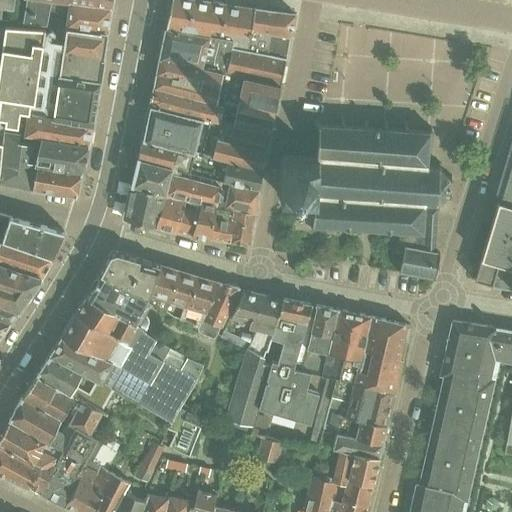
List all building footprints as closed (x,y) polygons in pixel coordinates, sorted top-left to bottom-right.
[(12,0),(0,0),(0,20),(10,20),(10,18),(0,16),(0,14),(2,5),(11,6),(12,0)] [(68,0),(45,0),(43,21),(43,23),(59,25),(60,14),(66,14),(69,0),(68,0)] [(107,30),(111,6),(69,0),(66,14),(60,14),(59,25),(107,30)] [(220,36),(221,31),(225,3),(205,0),(171,0),(166,27),(190,31),(220,36)] [(254,8),(225,3),(221,31),(220,36),(232,39),(231,45),(285,61),(295,14),(254,8)] [(70,117),(92,122),(106,32),(61,26),(61,28),(49,26),(49,27),(45,27),(5,25),(0,56),(0,115),(5,116),(4,122),(25,125),(28,111),(48,114),(70,117)] [(232,39),(220,36),(190,31),(166,27),(160,53),(192,60),(227,68),(231,45),(232,39)] [(279,87),(285,61),(231,45),(227,68),(226,74),(279,87)] [(226,74),(227,68),(192,60),(160,53),(156,73),(187,80),(222,88),(226,74)] [(153,86),(219,102),(222,88),(187,80),(156,73),(153,86)] [(219,102),(222,103),(237,107),(273,116),(279,87),(226,74),(222,88),(219,102)] [(153,86),(150,104),(218,120),(222,103),(219,102),(153,86)] [(150,104),(142,137),(192,150),(209,155),(214,137),(223,139),(227,123),(218,121),(218,120),(150,104)] [(269,133),(273,116),(237,107),(233,124),(269,133)] [(39,135),(87,143),(92,122),(70,117),(48,114),(28,111),(25,133),(39,135)] [(317,157),(301,156),(283,155),(280,192),(303,194),(302,223),(312,223),(312,228),(316,228),(316,224),(336,225),(336,230),(339,230),(340,225),(358,227),(357,231),(361,231),(361,227),(378,228),(378,233),(381,233),(381,228),(398,229),(398,234),(401,235),(398,248),(405,250),(404,256),(401,272),(419,275),(436,278),(441,252),(436,251),(439,207),(438,202),(447,194),(451,196),(452,193),(449,191),(450,179),(453,179),(453,176),(447,176),(441,169),(444,165),(442,163),(439,167),(428,166),(430,133),(434,129),(432,127),(427,131),(427,125),(405,123),(405,129),(388,128),(388,122),(365,121),(365,127),(345,126),(345,120),(342,119),(342,126),(321,124),(317,120),(314,123),(319,128),(317,157)] [(223,139),(266,150),(269,133),(233,124),(233,125),(227,123),(223,139)] [(23,141),(25,133),(24,133),(6,130),(0,176),(0,180),(32,187),(37,161),(35,161),(35,158),(27,156),(30,142),(23,141)] [(37,161),(81,169),(87,143),(39,135),(37,161)] [(142,137),(138,157),(151,160),(214,177),(219,157),(209,155),(208,160),(191,156),(192,150),(142,137)] [(268,150),(266,150),(223,139),(214,137),(209,155),(219,157),(264,169),(268,150)] [(151,160),(138,157),(132,182),(178,194),(197,199),(213,203),(219,179),(214,177),(151,160)] [(260,189),(264,169),(219,157),(214,177),(219,179),(260,189)] [(492,286),(511,289),(511,160),(504,188),(501,187),(499,196),(501,196),(500,201),(499,201),(475,279),(493,284),(492,286)] [(81,169),(37,161),(32,187),(73,194),(77,191),(81,169)] [(255,212),(260,189),(219,179),(213,203),(216,203),(228,206),(231,207),(255,212)] [(169,228),(178,194),(132,182),(124,217),(169,228)] [(178,194),(169,228),(176,230),(189,232),(197,199),(178,194)] [(189,232),(209,236),(216,203),(213,203),(197,199),(189,232)] [(231,207),(228,206),(216,203),(209,236),(229,239),(233,219),(229,218),(231,207)] [(231,207),(229,218),(233,219),(229,239),(248,243),(255,212),(231,207)] [(57,248),(65,230),(0,213),(0,237),(1,238),(1,239),(34,250),(52,256),(57,248)] [(0,241),(0,260),(24,268),(41,274),(52,256),(34,250),(1,239),(0,241)] [(110,253),(99,272),(144,295),(160,264),(116,251),(110,253)] [(0,302),(18,308),(41,274),(24,268),(0,260),(0,302)] [(179,269),(160,264),(144,295),(147,298),(161,307),(179,269)] [(197,274),(179,269),(161,307),(173,315),(177,316),(197,274)] [(140,314),(147,298),(144,295),(99,272),(86,296),(136,321),(145,331),(150,322),(143,315),(140,314)] [(219,281),(197,274),(177,316),(195,321),(194,325),(198,327),(202,316),(219,281)] [(215,338),(239,286),(219,281),(202,316),(198,327),(198,330),(215,338)] [(250,321),(263,292),(243,287),(230,315),(250,321)] [(250,321),(249,322),(248,326),(256,328),(250,341),(224,329),(221,336),(246,348),(223,426),(250,433),(258,407),(270,364),(264,362),(264,361),(260,360),(282,297),(273,295),(271,295),(263,292),(250,321)] [(136,321),(86,296),(76,313),(163,360),(171,347),(145,331),(136,321)] [(275,419),(287,422),(290,422),(294,418),(314,424),(308,445),(319,447),(326,424),(329,407),(331,399),(336,377),(327,375),(323,392),(307,388),(307,387),(297,385),(304,357),(298,356),(312,304),(282,297),(260,360),(264,361),(265,356),(263,355),(265,349),(267,350),(271,337),(283,340),(276,361),(272,360),(271,364),(270,364),(258,407),(272,411),(272,415),(275,419)] [(0,319),(8,322),(18,308),(0,302),(0,319)] [(313,329),(310,341),(305,357),(304,357),(297,385),(307,387),(311,371),(321,374),(327,345),(330,346),(338,308),(318,304),(313,329)] [(327,375),(336,377),(356,382),(365,343),(368,335),(368,334),(372,315),(338,308),(330,346),(327,345),(321,374),(327,375)] [(181,369),(163,360),(76,313),(75,312),(61,335),(63,336),(184,400),(192,387),(203,365),(188,358),(181,369)] [(405,353),(412,325),(372,315),(368,334),(368,335),(365,343),(405,353)] [(465,511),(500,360),(511,362),(511,329),(453,318),(441,374),(444,374),(421,481),(417,480),(410,511),(465,511)] [(0,332),(8,322),(0,319),(0,332)] [(156,411),(171,420),(172,420),(176,414),(184,400),(63,336),(51,355),(95,378),(95,377),(140,402),(156,411)] [(356,382),(395,391),(405,353),(365,343),(356,382)] [(87,393),(95,378),(51,355),(39,373),(71,393),(72,393),(83,398),(98,406),(100,401),(87,393)] [(74,395),(71,393),(39,373),(25,396),(61,418),(74,395)] [(331,399),(339,401),(382,410),(390,412),(395,391),(356,382),(336,377),(331,399)] [(61,418),(25,396),(10,419),(28,429),(42,438),(46,441),(49,436),(65,445),(75,425),(72,423),(67,433),(56,427),(61,418)] [(83,398),(70,423),(72,423),(75,425),(90,432),(103,409),(98,406),(83,398)] [(327,430),(333,431),(337,432),(337,433),(383,442),(390,412),(382,410),(339,401),(331,399),(329,407),(341,410),(340,414),(332,412),(327,430)] [(184,418),(199,425),(201,423),(203,419),(187,412),(184,418)] [(189,455),(200,426),(199,425),(184,418),(176,414),(172,420),(171,420),(169,427),(177,431),(170,447),(189,455)] [(10,419),(0,434),(0,440),(41,464),(52,470),(65,445),(49,436),(46,441),(42,438),(28,429),(10,419)] [(101,438),(90,432),(75,425),(65,445),(52,470),(40,491),(65,504),(89,459),(100,440),(101,438)] [(379,456),(383,442),(337,433),(333,448),(341,449),(379,456)] [(156,463),(166,442),(161,440),(154,434),(142,459),(142,460),(134,473),(148,479),(156,463)] [(278,461),(282,442),(263,436),(258,454),(260,454),(260,456),(278,461)] [(109,438),(106,443),(100,440),(89,459),(100,466),(91,485),(102,491),(91,511),(111,511),(129,478),(108,466),(120,443),(109,438)] [(0,470),(29,484),(36,473),(41,464),(0,440),(0,470)] [(373,483),(379,456),(341,449),(335,477),(325,475),(325,477),(347,483),(349,477),(373,483)] [(184,471),(186,461),(167,457),(165,467),(184,471)] [(78,511),(91,485),(100,466),(89,459),(65,504),(78,511)] [(29,486),(40,491),(52,470),(41,464),(36,473),(29,484),(29,486)] [(198,474),(208,476),(210,466),(200,464),(198,474)] [(368,504),(373,483),(349,477),(347,483),(325,477),(314,475),(308,499),(328,498),(343,503),(343,498),(368,504)] [(135,511),(147,486),(144,485),(131,479),(129,478),(111,511),(135,511)] [(78,511),(91,511),(102,491),(91,485),(78,511)] [(160,511),(167,494),(149,490),(150,488),(147,486),(135,511),(160,511)] [(186,511),(212,511),(217,492),(200,486),(196,503),(192,503),(193,500),(190,499),(186,511)] [(212,511),(236,511),(237,510),(214,504),(217,493),(217,492),(212,511)] [(186,511),(190,499),(167,494),(160,511),(186,511)] [(308,499),(305,510),(298,509),(298,511),(300,511),(365,511),(368,504),(343,498),(343,503),(328,498),(308,499)]
